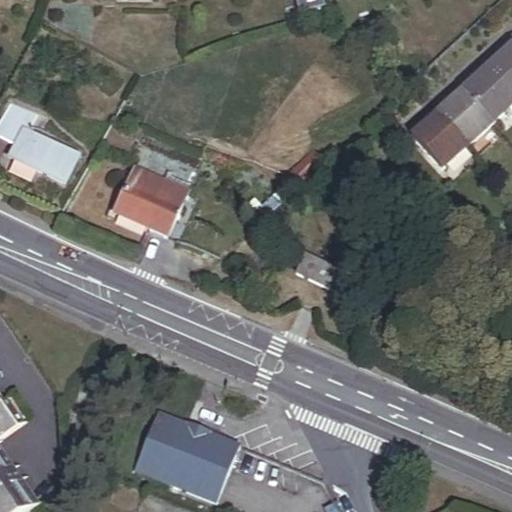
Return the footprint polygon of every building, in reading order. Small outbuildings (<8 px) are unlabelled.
[(511,45),(487,69),(511,96),(511,45)] [(511,105),(511,96),(487,69),(460,93),(490,126),(511,105)] [(490,126),(460,93),(435,117),(465,150),(490,126)] [(32,127),(36,118),(9,106),(0,124),(0,142),(14,149),(8,161),(63,187),(75,163),(63,158),(65,153),(22,132),(26,125),(32,127)] [(465,150),(435,117),(410,140),(440,172),(465,150)] [(44,123),(36,118),(32,127),(40,131),(44,123)] [(162,184),(135,172),(115,217),(166,240),(181,205),(158,194),(162,184)] [(189,188),(165,177),(162,184),(158,194),(181,205),(189,188)] [(347,276),(307,256),(297,276),(337,296),(347,276)] [(0,442),(23,427),(6,402),(0,406),(0,442)] [(159,415),(135,471),(216,506),(240,450),(159,415)] [(0,511),(32,511),(38,508),(0,451),(0,511)]
